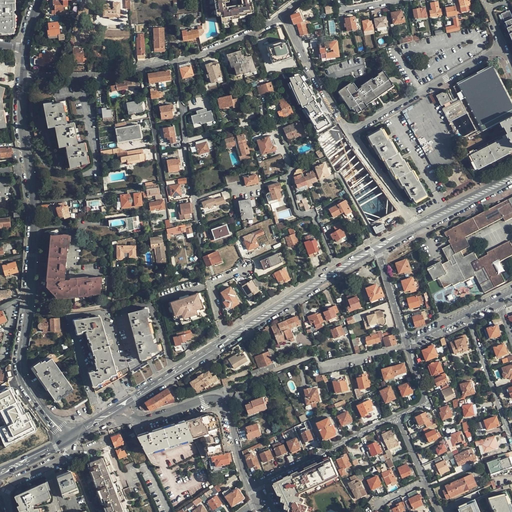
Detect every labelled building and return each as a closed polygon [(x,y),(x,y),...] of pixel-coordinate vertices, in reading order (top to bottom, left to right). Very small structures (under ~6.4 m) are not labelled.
[(15,25),(13,0),(0,0),(0,31),(2,32),(2,34),(9,34),(9,33),(13,33),(13,30),(14,30),(14,25),(15,25)] [(45,12),(44,16),(51,16),(52,14),(64,14),(64,5),(68,5),(67,0),(72,0),(72,2),(77,2),(77,0),(53,0),(53,5),(55,5),(55,10),(52,10),(52,12),(45,12)] [(232,6),(232,1),(229,1),(228,0),(213,0),(214,2),(215,1),(215,4),(214,4),(215,8),(216,7),(216,10),(215,10),(216,14),(217,14),(217,15),(220,15),(221,23),(224,22),(224,23),(228,23),(227,21),(231,20),(231,21),(237,20),(237,19),(239,19),(239,18),(245,17),(245,16),(246,16),(246,15),(251,14),(251,13),(252,13),(250,0),(241,0),(242,4),(237,5),(232,6)] [(458,0),(462,13),(471,11),(469,1),(470,1),(469,0),(458,0)] [(112,7),(103,7),(103,12),(103,17),(109,17),(109,19),(118,20),(119,20),(121,19),(121,18),(121,17),(120,16),(120,14),(120,13),(121,2),(113,2),(112,7)] [(431,3),(432,10),(430,10),(431,16),(442,14),(441,9),(439,9),(438,2),(431,3)] [(455,6),(446,8),(447,16),(456,15),(455,6)] [(291,15),(294,25),(297,24),(302,22),(305,21),(303,16),(300,7),(291,15)] [(425,7),(413,10),(415,19),(427,17),(425,7)] [(511,17),(511,16),(509,10),(502,14),(504,20),(511,17)] [(392,13),(391,13),(393,24),(404,22),(404,16),(402,17),(401,11),(392,13)] [(345,18),(345,23),(346,27),(347,31),(356,29),(354,17),(345,18)] [(374,19),(376,28),(377,27),(387,25),(385,17),(374,19)] [(445,25),(446,33),(460,29),(460,28),(458,21),(458,17),(453,18),(454,25),(448,27),(447,24),(445,25)] [(310,23),(309,20),(307,21),(305,21),(302,22),(297,24),(301,35),(308,33),(307,30),(309,30),(308,25),(306,26),(306,24),(310,23)] [(364,31),(373,29),(372,25),(370,25),(370,21),(368,20),(363,21),(364,27),(362,28),(363,31),(364,31)] [(49,30),(47,30),(48,36),(58,35),(59,38),(59,40),(65,39),(64,34),(61,34),(59,22),(48,23),(49,27),(49,30)] [(154,28),(154,48),(165,48),(164,28),(154,28)] [(200,36),(199,34),(198,29),(194,30),(194,29),(191,29),(191,31),(187,31),(186,30),(182,31),(183,40),(200,36)] [(144,34),(138,34),(138,38),(137,38),(138,61),(145,59),(144,55),(144,34)] [(293,57),(287,40),(267,46),(272,63),(293,57)] [(309,48),(312,58),(317,57),(323,55),(321,49),(320,45),(309,48)] [(74,56),(74,62),(83,62),(84,51),(83,51),(83,48),(73,48),(73,56),(74,56)] [(246,59),(245,58),(243,59),(243,56),(244,56),(242,51),(229,55),(231,61),(232,60),(234,67),(235,66),(237,72),(243,70),(244,71),(249,69),(250,70),(257,68),(257,67),(252,56),(249,57),(249,58),(246,59)] [(31,58),(30,64),(34,64),(44,65),(44,64),(49,64),(49,63),(53,63),(54,55),(40,54),(39,59),(31,58)] [(213,65),(212,62),(205,65),(208,74),(210,77),(212,83),(218,81),(217,78),(222,77),(218,64),(213,65)] [(185,64),(180,66),(181,69),(183,78),(193,75),(190,64),(189,63),(188,63),(185,64)] [(257,70),(261,80),(268,77),(264,65),(257,67),(257,68),(257,70)] [(478,134),(484,130),(508,118),(511,116),(511,103),(493,67),(454,87),(459,97),(460,99),(471,121),(476,130),(477,132),(478,134)] [(170,71),(157,73),(158,82),(171,80),(170,71)] [(351,82),(338,91),(350,109),(352,108),(354,111),(359,108),(361,110),(361,111),(367,107),(364,103),(392,84),(383,71),(378,75),(372,79),(357,90),(351,82)] [(149,83),(158,82),(157,73),(148,74),(149,83)] [(300,75),(289,80),(294,92),(305,86),(300,75)] [(116,85),(111,86),(112,92),(125,89),(135,87),(134,79),(115,82),(116,85)] [(260,85),(261,86),(258,87),(260,94),(269,91),(270,93),(274,92),(271,82),(260,85)] [(150,90),(151,98),(159,97),(159,93),(157,92),(154,92),(153,89),(150,90)] [(442,106),(446,104),(451,101),(446,91),(436,96),(442,106)] [(218,98),(219,103),(220,108),(224,107),(233,106),(233,107),(240,106),(238,98),(232,100),(231,95),(218,98)] [(280,104),(281,107),(282,110),(281,111),(283,115),(292,110),(286,97),(279,100),(281,104),(280,104)] [(446,104),(447,106),(460,99),(459,97),(454,99),(451,101),(446,104)] [(477,132),(476,130),(471,121),(460,99),(447,106),(442,109),(458,139),(473,132),(474,133),(477,132)] [(209,110),(208,104),(207,101),(207,100),(196,102),(198,112),(204,111),(205,117),(210,116),(209,110)] [(133,112),(134,113),(143,111),(141,103),(136,104),(136,102),(127,103),(129,113),(133,112)] [(62,103),(46,106),(50,128),(57,127),(61,148),(68,146),(72,167),(88,164),(84,143),(77,144),(73,124),(70,124),(70,123),(66,124),(62,103)] [(171,110),(173,109),(172,105),(160,107),(162,119),(173,117),(172,112),(171,110)] [(103,118),(112,117),(111,109),(106,110),(106,108),(102,108),(102,113),(103,118)] [(300,119),(298,115),(296,117),(287,120),(289,124),(297,120),(300,119)] [(511,118),(502,123),(507,134),(500,138),(500,139),(477,151),(476,150),(468,155),(475,170),(511,150),(511,118)] [(299,121),(298,122),(287,126),(285,121),(281,123),(288,139),(299,134),(304,132),(303,131),(299,122),(299,121)] [(127,127),(116,129),(118,142),(141,138),(139,125),(127,127)] [(165,138),(167,137),(169,137),(170,139),(170,143),(176,142),(175,136),(173,127),(163,129),(165,138)] [(412,196),(415,201),(426,195),(418,181),(417,181),(411,170),(409,171),(403,160),(402,160),(397,153),(396,153),(388,139),(387,140),(381,129),(368,136),(373,144),(374,143),(381,156),(382,156),(389,167),(390,166),(395,175),(396,174),(402,185),(404,184),(411,197),(412,196)] [(249,153),(247,147),(243,134),(224,140),(227,148),(236,145),(239,156),(242,155),(249,153)] [(275,148),(275,147),(274,146),(273,146),(272,146),(269,136),(257,140),(262,155),(274,151),(275,150),(275,149),(275,148)] [(203,143),(202,140),(195,142),(199,154),(209,151),(206,142),(203,143)] [(11,148),(0,148),(1,158),(11,157),(11,154),(11,151),(12,151),(11,148)] [(143,153),(128,156),(120,157),(121,160),(121,162),(127,162),(127,164),(145,161),(143,153)] [(281,155),(267,159),(269,166),(283,162),(281,155)] [(337,168),(341,173),(360,202),(362,204),(359,206),(365,215),(366,214),(369,213),(373,211),(371,208),(387,200),(381,191),(379,192),(355,156),(338,168),(337,168)] [(178,163),(180,163),(179,158),(167,160),(169,172),(179,170),(179,165),(178,163)] [(324,163),(317,166),(315,167),(319,179),(329,175),(324,163)] [(305,185),(307,184),(302,172),(300,167),(296,169),(293,176),(295,180),(294,180),(297,188),(305,185)] [(316,181),(314,174),(313,173),(311,174),(310,172),(306,173),(305,170),(302,172),(307,184),(316,181)] [(241,180),(239,173),(225,176),(227,183),(241,180)] [(246,185),(258,183),(256,175),(244,177),(246,185)] [(268,186),(271,194),(273,200),(277,199),(281,197),(279,191),(279,189),(280,188),(279,182),(268,186)] [(185,194),(183,184),(179,185),(170,186),(171,196),(181,195),(185,194)] [(155,192),(159,191),(158,185),(146,187),(147,196),(155,194),(155,192)] [(224,200),(230,198),(228,190),(221,192),(223,197),(224,200)] [(121,195),(123,208),(143,205),(141,193),(135,194),(128,195),(121,195)] [(223,197),(214,200),(214,198),(210,199),(210,198),(207,198),(208,200),(206,201),(205,199),(201,201),(204,208),(215,204),(216,206),(225,203),(224,200),(223,197)] [(511,197),(489,209),(498,220),(503,217),(505,221),(511,217),(511,197)] [(163,199),(162,199),(156,200),(148,201),(148,204),(150,203),(151,210),(159,209),(159,210),(165,209),(163,199)] [(247,216),(252,215),(250,199),(238,201),(241,219),(247,218),(247,216)] [(344,211),(345,213),(346,214),(351,211),(345,200),(329,209),(333,217),(341,213),(344,211)] [(181,214),(179,214),(180,219),(189,218),(189,214),(193,213),(191,204),(190,203),(180,204),(181,214)] [(57,207),(56,209),(52,210),(55,217),(59,216),(59,218),(64,217),(65,218),(70,217),(68,211),(69,209),(68,206),(63,205),(57,207)] [(277,212),(279,220),(292,216),(289,208),(277,212)] [(474,252),(464,257),(461,251),(456,242),(465,237),(498,220),(489,209),(444,232),(446,236),(448,236),(450,239),(448,240),(451,244),(442,249),(449,261),(442,264),(441,261),(427,268),(433,280),(439,278),(444,288),(452,284),(453,285),(461,282),(461,283),(475,275),(484,292),(505,282),(501,273),(499,274),(492,263),(498,260),(499,262),(511,255),(511,245),(510,241),(487,253),(488,254),(477,259),(474,252)] [(133,222),(137,221),(137,217),(109,220),(110,227),(113,227),(115,227),(118,229),(118,230),(119,232),(134,229),(133,222)] [(0,219),(0,228),(11,228),(10,219),(0,219)] [(276,225),(278,231),(287,227),(285,222),(276,225)] [(190,223),(170,228),(166,229),(168,239),(171,239),(170,233),(173,233),(181,231),(181,233),(186,232),(187,234),(193,233),(192,228),(186,229),(185,227),(191,226),(190,223)] [(373,228),(376,234),(386,229),(383,223),(373,228)] [(341,238),(345,236),(339,224),(334,226),(336,231),(330,234),(333,239),(334,239),(336,241),(336,242),(337,242),(339,242),(340,242),(341,240),(341,239),(341,238)] [(230,235),(226,225),(212,230),(215,240),(230,235)] [(250,238),(245,240),(244,240),(248,250),(258,246),(255,237),(259,235),(257,231),(248,235),(250,238)] [(292,246),(296,245),(299,244),(294,231),(289,232),(290,235),(285,237),(289,247),(292,246)] [(68,236),(69,235),(63,234),(63,235),(53,236),(48,286),(59,297),(101,293),(101,277),(65,281),(67,260),(68,236)] [(304,237),(304,238),(306,241),(304,242),(309,254),(310,257),(314,256),(314,255),(318,254),(316,247),(318,246),(315,240),(311,241),(309,235),(304,237)] [(158,259),(165,259),(164,250),(163,246),(162,236),(150,238),(151,247),(156,247),(158,259)] [(470,246),(465,237),(456,242),(461,251),(470,246)] [(135,246),(117,246),(117,257),(118,258),(118,259),(119,259),(120,259),(121,259),(123,258),(123,257),(123,252),(129,252),(129,257),(136,257),(135,246)] [(215,263),(221,260),(217,251),(203,257),(207,266),(215,263)] [(261,261),(265,270),(283,262),(282,262),(280,256),(279,253),(261,261)] [(404,272),(410,270),(407,259),(396,263),(399,274),(404,272)] [(1,260),(0,260),(0,273),(4,272),(5,276),(15,273),(16,276),(19,275),(15,262),(2,266),(2,264),(1,260)] [(274,273),(274,274),(276,277),(278,282),(279,281),(283,279),(285,282),(290,279),(284,268),(274,273)] [(257,287),(260,286),(261,284),(257,278),(256,279),(253,280),(257,287)] [(402,281),(405,292),(410,290),(411,292),(416,291),(412,278),(402,281)] [(257,288),(252,281),(252,280),(251,280),(242,286),(247,295),(252,291),(257,288)] [(376,284),(366,288),(371,301),(384,296),(380,287),(377,288),(376,284)] [(235,295),(230,287),(221,292),(226,301),(223,302),(226,306),(227,307),(228,308),(229,307),(230,307),(231,308),(238,303),(234,296),(235,295)] [(0,300),(1,300),(1,297),(10,297),(10,291),(0,291),(0,300)] [(179,299),(169,303),(173,315),(178,314),(180,321),(201,314),(198,307),(203,305),(199,293),(189,296),(189,297),(179,300),(179,299)] [(407,298),(410,309),(420,306),(419,305),(424,303),(421,296),(417,297),(416,295),(407,298)] [(350,305),(347,306),(349,312),(361,307),(357,296),(348,299),(349,302),(350,305)] [(206,315),(203,305),(198,307),(201,314),(180,321),(178,314),(173,315),(176,326),(206,315)] [(328,310),(322,312),(326,321),(336,316),(335,314),(339,312),(336,305),(327,308),(328,310)] [(128,363),(131,372),(143,364),(164,351),(162,343),(154,345),(147,318),(149,317),(147,309),(129,314),(141,360),(128,363)] [(366,327),(370,326),(370,324),(377,322),(378,324),(378,325),(379,326),(381,326),(382,325),(384,324),(384,323),(384,322),(383,318),(384,317),(383,310),(375,312),(376,314),(368,316),(368,319),(364,320),(366,327)] [(416,327),(425,324),(424,320),(421,312),(421,311),(412,314),(416,327)] [(326,321),(322,312),(318,314),(316,315),(315,313),(307,316),(310,324),(313,322),(314,325),(321,322),(326,321)] [(296,316),(271,327),(276,339),(273,340),(276,345),(289,339),(291,342),(295,341),(290,329),(299,324),(296,316)] [(355,316),(346,318),(348,324),(356,322),(355,316)] [(38,327),(39,328),(39,329),(40,330),(43,330),(43,332),(60,331),(59,318),(43,319),(43,323),(41,323),(40,324),(39,325),(38,326),(38,327)] [(97,392),(129,373),(127,368),(116,373),(100,318),(75,321),(79,333),(82,332),(82,331),(87,329),(88,333),(87,333),(88,338),(89,338),(90,341),(91,341),(93,347),(92,347),(94,354),(95,354),(97,359),(96,359),(97,363),(96,363),(97,368),(98,367),(99,372),(94,373),(93,372),(90,373),(95,391),(96,391),(96,392),(97,392)] [(502,323),(501,320),(500,318),(492,320),(494,326),(487,328),(491,338),(501,335),(497,325),(502,323)] [(342,328),(341,325),(330,330),(334,339),(348,333),(346,327),(342,328)] [(269,337),(268,334),(265,328),(260,331),(263,339),(269,337)] [(186,351),(190,349),(186,341),(186,340),(190,339),(190,338),(192,337),(191,333),(185,334),(184,332),(176,333),(177,336),(173,337),(175,346),(181,344),(186,351)] [(383,339),(386,347),(397,344),(394,335),(392,335),(388,336),(387,332),(382,334),(383,339)] [(380,342),(379,340),(378,333),(366,337),(368,345),(380,342)] [(463,349),(468,347),(466,342),(468,342),(465,334),(456,337),(457,340),(450,342),(454,352),(463,349)] [(493,347),(497,357),(508,354),(504,344),(493,347)] [(422,350),(426,361),(438,357),(433,345),(428,347),(428,348),(422,350)] [(278,359),(272,346),(267,348),(268,351),(256,356),(255,357),(258,364),(257,365),(258,369),(251,372),(253,377),(311,354),(309,348),(278,359)] [(255,353),(256,356),(268,351),(267,348),(255,353)] [(240,355),(237,357),(229,361),(234,369),(248,361),(244,354),(241,356),(240,355)] [(73,389),(52,359),(46,363),(45,361),(42,363),(41,361),(34,367),(38,372),(36,374),(61,409),(64,410),(69,409),(87,398),(78,385),(73,389)] [(208,368),(210,371),(215,369),(213,365),(211,361),(207,364),(206,365),(204,366),(206,369),(208,368)] [(440,361),(428,366),(431,375),(435,374),(436,376),(439,375),(439,373),(443,371),(440,361)] [(394,376),(403,374),(407,372),(404,363),(392,367),(394,376)] [(469,363),(462,366),(464,371),(471,369),(469,363)] [(503,374),(504,378),(505,378),(509,377),(509,379),(511,378),(511,364),(503,368),(504,372),(503,374)] [(389,379),(391,378),(395,377),(394,376),(392,367),(382,370),(385,380),(389,379)] [(204,372),(203,373),(198,376),(198,377),(190,382),(194,389),(195,389),(197,392),(205,387),(210,384),(205,375),(208,373),(207,371),(204,373),(204,372)] [(210,374),(209,372),(208,373),(205,375),(210,384),(213,382),(214,383),(219,379),(216,375),(212,377),(210,374)] [(367,373),(362,374),(363,377),(359,378),(357,378),(359,388),(359,389),(370,387),(367,373)] [(438,386),(441,385),(445,383),(446,382),(446,381),(447,381),(448,380),(446,374),(435,379),(438,386)] [(339,380),(333,381),(336,393),(349,390),(347,380),(339,381),(339,380)] [(472,387),(471,381),(460,384),(464,397),(475,394),(473,387),(472,387)] [(399,387),(403,397),(413,392),(409,382),(399,387)] [(0,411),(7,408),(6,408),(11,404),(9,399),(11,399),(15,395),(13,385),(7,386),(0,388),(0,390),(1,393),(0,393),(0,411)] [(380,391),(386,404),(396,399),(390,386),(380,391)] [(307,404),(311,403),(316,402),(320,401),(317,388),(313,389),(313,387),(305,389),(306,397),(305,397),(307,404)] [(451,387),(441,391),(446,401),(455,397),(454,393),(451,387)] [(150,410),(159,407),(167,402),(168,403),(174,399),(167,388),(145,402),(150,410)] [(359,389),(359,388),(354,390),(357,399),(366,395),(364,392),(362,393),(360,391),(359,391),(359,389)] [(263,397),(252,401),(252,403),(249,404),(246,405),(249,415),(267,409),(263,397)] [(465,399),(458,401),(459,407),(462,406),(465,417),(474,415),(474,414),(473,405),(472,403),(466,404),(465,399)] [(368,413),(373,410),(371,405),(373,405),(371,400),(370,400),(364,403),(357,406),(362,417),(369,415),(368,413)] [(37,424),(33,419),(31,420),(30,418),(29,419),(25,410),(28,409),(25,401),(20,403),(23,411),(22,412),(22,413),(20,413),(16,405),(1,412),(3,417),(0,418),(0,427),(1,432),(2,435),(9,431),(9,432),(13,430),(12,429),(15,427),(16,430),(19,428),(17,426),(19,425),(21,427),(22,428),(29,424),(31,427),(37,424)] [(443,420),(452,416),(448,405),(441,408),(442,412),(440,412),(443,420)] [(342,426),(343,426),(352,421),(353,421),(348,411),(338,416),(342,426)] [(430,421),(432,425),(436,423),(430,411),(427,413),(427,412),(416,417),(420,425),(425,423),(430,421)] [(207,414),(185,421),(192,437),(204,433),(209,457),(211,457),(225,453),(217,421),(207,414)] [(302,422),(308,420),(307,418),(305,414),(299,416),(302,422)] [(484,420),(485,421),(487,427),(488,430),(500,426),(496,416),(484,420)] [(318,423),(324,439),(336,434),(329,418),(318,423)] [(312,428),(309,420),(308,421),(302,424),(295,427),(296,430),(306,425),(306,426),(305,426),(307,430),(312,428)] [(192,437),(185,421),(137,436),(145,453),(193,439),(192,437)] [(468,421),(462,423),(464,432),(471,430),(468,421)] [(439,426),(437,422),(436,423),(432,425),(427,427),(423,429),(425,432),(439,426)] [(262,435),(260,430),(258,423),(246,427),(247,431),(248,434),(247,434),(249,440),(262,435)] [(295,427),(282,433),(283,435),(286,434),(287,434),(289,434),(288,433),(293,431),(296,430),(295,427)] [(423,435),(427,443),(439,437),(440,436),(439,433),(437,433),(435,429),(423,435)] [(305,442),(306,442),(313,439),(314,438),(310,430),(301,433),(305,442)] [(391,430),(378,436),(383,447),(386,446),(388,450),(390,449),(398,445),(391,430)] [(451,438),(454,446),(465,443),(461,431),(451,435),(452,438),(451,438)] [(204,433),(192,437),(193,439),(203,436),(207,458),(209,457),(204,433)] [(115,436),(110,437),(114,447),(124,443),(120,434),(115,436)] [(484,452),(495,449),(493,444),(492,440),(491,441),(490,437),(475,442),(477,447),(479,446),(482,445),(484,452)] [(297,438),(296,438),(291,440),(287,442),(291,452),(292,451),(300,448),(301,448),(297,438)] [(450,446),(446,439),(445,439),(443,440),(439,442),(441,445),(438,446),(437,448),(436,449),(439,455),(447,451),(446,448),(450,446)] [(273,445),(277,456),(287,452),(284,445),(281,446),(280,442),(273,445)] [(366,452),(369,458),(383,452),(380,445),(378,446),(376,442),(367,446),(369,450),(366,452)] [(256,448),(255,446),(242,451),(244,457),(245,456),(249,468),(254,466),(256,469),(260,468),(255,453),(253,453),(252,450),(256,448)] [(126,448),(121,450),(124,457),(124,459),(129,457),(126,448)] [(388,450),(385,451),(386,454),(388,459),(391,458),(393,457),(390,449),(388,450)] [(260,454),(264,462),(274,458),(270,450),(260,454)] [(455,456),(459,466),(469,461),(470,464),(477,461),(474,453),(470,455),(468,450),(455,456)] [(225,453),(211,457),(214,471),(226,468),(225,465),(230,464),(229,458),(231,458),(230,452),(225,453)] [(349,454),(354,466),(359,464),(356,456),(354,457),(352,453),(349,454)] [(401,453),(393,457),(391,458),(393,462),(403,458),(401,453)] [(507,453),(498,455),(499,458),(487,463),(492,474),(511,467),(511,463),(510,457),(508,457),(507,453)] [(333,462),(339,474),(340,474),(341,477),(347,475),(344,468),(351,465),(346,454),(340,457),(340,459),(333,462)] [(102,458),(90,463),(87,464),(88,465),(89,468),(90,471),(97,488),(98,490),(103,505),(104,507),(105,511),(127,511),(126,510),(125,508),(124,509),(122,502),(119,496),(118,493),(117,490),(116,487),(113,481),(111,475),(110,472),(108,466),(107,464),(105,458),(104,457),(102,458)] [(284,494),(282,499),(285,500),(284,502),(287,503),(286,506),(288,507),(287,509),(290,511),(289,511),(308,511),(307,511),(308,509),(305,508),(306,505),(304,504),(304,501),(302,500),(303,498),(297,496),(298,493),(339,474),(333,462),(332,458),(279,482),(277,487),(280,493),(284,494)] [(436,464),(441,474),(449,470),(445,460),(442,461),(440,458),(435,461),(436,464)] [(397,469),(401,478),(402,477),(403,478),(412,474),(407,464),(398,468),(399,469),(397,469)] [(485,468),(484,464),(474,468),(476,472),(485,468)] [(392,469),(382,473),(380,474),(384,482),(385,481),(387,485),(397,481),(392,469)] [(57,477),(63,496),(78,489),(71,471),(57,477)] [(363,479),(360,473),(357,474),(354,476),(356,479),(357,482),(359,481),(363,479)] [(447,499),(452,497),(472,488),(477,486),(472,474),(445,486),(446,489),(443,490),(447,499)] [(368,480),(372,490),(383,485),(378,475),(368,480)] [(355,497),(365,491),(359,481),(357,482),(356,479),(348,483),(355,497)] [(33,505),(36,503),(50,496),(47,490),(49,489),(45,482),(15,496),(22,509),(22,511),(38,511),(38,508),(34,509),(33,506),(33,505)] [(123,490),(125,496),(132,493),(130,487),(123,490)] [(218,492),(214,487),(200,497),(202,501),(203,501),(208,498),(206,496),(213,491),(215,494),(218,492)] [(223,493),(232,506),(244,498),(240,492),(241,491),(239,487),(238,488),(237,488),(232,491),(229,488),(223,493)] [(472,490),(472,488),(452,497),(452,499),(472,490)] [(410,511),(415,508),(423,505),(421,501),(424,500),(421,494),(419,494),(417,490),(411,493),(413,497),(405,501),(410,511)] [(511,511),(511,505),(508,494),(488,498),(492,507),(496,506),(497,509),(494,511),(511,511)] [(207,501),(213,510),(222,504),(217,495),(207,501)] [(196,505),(202,501),(200,497),(193,501),(195,504),(196,505)] [(480,511),(475,500),(457,507),(459,511),(480,511)] [(193,501),(185,506),(187,509),(195,504),(193,501)] [(405,511),(401,502),(396,504),(398,506),(390,510),(390,511),(405,511)]
